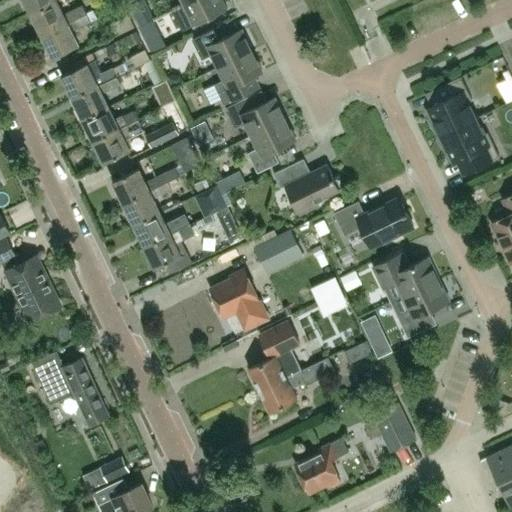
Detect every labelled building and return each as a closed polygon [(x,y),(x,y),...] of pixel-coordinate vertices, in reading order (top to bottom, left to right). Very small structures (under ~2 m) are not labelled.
[(24,0),(31,13),(57,1),(56,0),(24,0)] [(153,19),(143,0),(131,0),(127,2),(139,26),(153,19)] [(222,0),(191,0),(182,4),(188,16),(178,21),(183,30),(227,9),(222,0)] [(63,14),(57,1),(31,13),(41,35),(86,13),(82,5),(63,14)] [(86,13),(41,35),(52,57),(78,44),(71,30),(90,21),(86,13)] [(217,66),(251,50),(241,29),(218,40),(213,28),(192,39),(201,59),(211,54),(217,66)] [(152,38),(137,45),(142,55),(156,48),(152,38)] [(251,50),(217,66),(224,79),(214,84),(223,104),(245,93),(239,82),(262,71),(251,50)] [(84,56),(87,62),(61,75),(71,97),(127,70),(123,62),(101,73),(91,52),(84,56)] [(127,70),(71,97),(82,119),(108,106),(101,92),(131,78),(127,70)] [(437,136),(476,117),(468,101),(472,99),(460,76),(432,89),(438,102),(427,107),(433,120),(430,121),(437,136)] [(251,134),(285,118),(274,97),(252,108),(246,97),(225,107),(235,127),(245,122),(251,134)] [(108,106),(82,119),(92,140),(138,118),(134,110),(123,116),(122,114),(114,118),(108,106)] [(476,117),(437,136),(444,150),(447,149),(453,161),(463,156),(469,169),(498,155),(487,131),(483,133),(476,117)] [(138,118),(92,140),(103,162),(129,150),(122,135),(142,126),(138,118)] [(285,118),(251,134),(257,147),(247,152),(257,172),(278,161),(273,150),(295,139),(285,118)] [(172,122),(145,135),(151,148),(178,134),(172,122)] [(327,164),(310,172),(309,170),(305,169),(302,170),(298,161),(273,173),(280,187),(285,185),(299,213),(317,204),(315,200),(337,189),(333,180),(335,180),(327,164)] [(175,166),(145,181),(138,168),(112,180),(123,202),(149,190),(168,180),(179,175),(175,166)] [(172,188),(168,180),(149,190),(123,202),(133,224),(159,211),(153,198),(161,194),(172,188)] [(511,194),(503,199),(510,213),(491,222),(510,262),(511,261),(511,194)] [(364,213),(358,200),(333,212),(344,235),(361,226),(371,246),(413,226),(399,196),(364,213)] [(170,233),(159,211),(133,224),(144,245),(170,233)] [(2,216),(0,216),(0,237),(9,233),(2,216)] [(178,229),(190,223),(186,216),(174,221),(178,229)] [(190,223),(178,229),(182,237),(193,231),(190,223)] [(301,254),(290,232),(256,248),(267,270),(301,254)] [(181,255),(170,233),(144,245),(155,268),(164,263),(169,274),(192,262),(187,252),(181,255)] [(0,240),(0,261),(15,255),(7,237),(0,240)] [(400,252),(395,255),(373,265),(390,301),(438,278),(428,256),(407,266),(400,252)] [(42,268),(35,255),(5,269),(30,319),(60,305),(47,278),(46,278),(41,269),(42,268)] [(224,317),(241,308),(242,311),(260,302),(243,267),(229,275),(230,277),(209,287),(224,317)] [(438,278),(390,301),(407,337),(429,327),(422,313),(448,301),(438,278)] [(248,368),(259,389),(301,369),(291,347),(299,343),(288,319),(259,333),(267,351),(270,350),(273,356),(248,368)] [(81,357),(63,365),(57,350),(32,361),(51,403),(75,392),(89,424),(108,415),(81,357)] [(301,369),(259,389),(269,411),(296,397),(292,387),(305,381),(306,384),(335,370),(328,356),(301,369)] [(416,439),(397,401),(372,413),(390,451),(416,439)] [(318,448),(319,451),(295,463),(309,492),(328,482),(330,485),(340,480),(339,477),(330,460),(348,451),(341,436),(318,448)] [(511,444),(487,456),(510,506),(511,505),(511,444)] [(128,471),(121,456),(100,466),(107,480),(128,471)] [(102,511),(139,511),(152,506),(141,482),(123,491),(118,481),(93,493),(102,511)]
